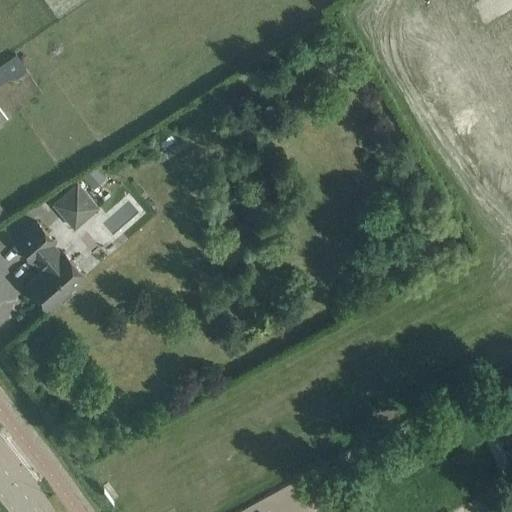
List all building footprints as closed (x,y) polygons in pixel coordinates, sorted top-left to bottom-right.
[(359,0),(355,0),(351,2),(357,13),(364,9),(359,0)] [(401,0),(408,11),(428,0),(401,0)] [(443,0),(428,0),(408,11),(417,27),(448,9),(443,0)] [(448,9),(417,27),(426,43),(457,25),(448,9)] [(376,16),(369,20),(375,30),(382,26),(376,16)] [(457,25),(426,43),(435,58),(466,41),(457,25)] [(382,26),(375,30),(381,40),(388,36),(382,26)] [(394,47),(387,51),(393,61),(400,57),(394,47)] [(400,57),(393,61),(399,72),(406,68),(400,57)] [(478,61),(446,78),(455,94),(486,76),(478,61)] [(486,76),(455,94),(464,110),(495,92),(486,76)] [(495,92),(464,110),(473,125),(504,108),(495,92)] [(423,98),(416,102),(422,113),(429,109),(423,98)] [(511,121),(504,108),(473,125),(482,141),(511,124),(511,121)] [(429,109),(422,113),(428,123),(435,119),(429,109)] [(511,124),(482,141),(491,157),(511,144),(511,124)] [(441,130),(434,134),(440,144),(447,140),(441,130)] [(447,140),(440,144),(446,155),(453,151),(447,140)] [(452,165),(445,169),(451,179),(458,175),(452,165)] [(94,166),(82,176),(92,188),(104,178),(94,166)] [(77,182),(52,203),(63,216),(81,200),(91,212),(98,206),(77,182)] [(54,241),(37,222),(14,241),(32,261),(34,259),(43,269),(26,284),(47,308),(59,298),(61,301),(72,292),(69,289),(84,276),(63,251),(61,253),(52,243),(54,241)]
